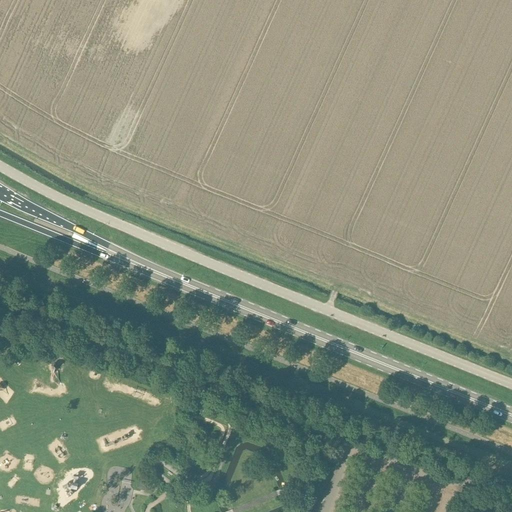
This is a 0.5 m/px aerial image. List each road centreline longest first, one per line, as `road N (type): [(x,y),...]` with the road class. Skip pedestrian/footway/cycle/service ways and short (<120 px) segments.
road 1 (unclassified): [(511,385),(92,215),(0,167)]
road 2 (primary): [(511,416),(106,251)]
road 3 (primary): [(106,251),(0,190)]
